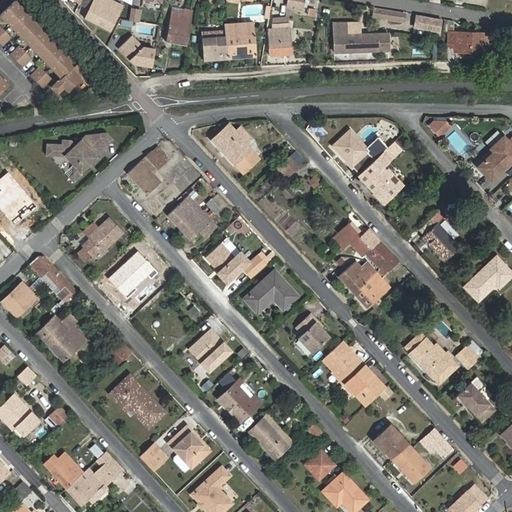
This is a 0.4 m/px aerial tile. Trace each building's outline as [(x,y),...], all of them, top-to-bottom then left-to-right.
[(98,1),(99,0),(81,0),(79,5),(89,10),(84,20),(110,32),(122,6),(118,4),(115,10),(98,1)] [(118,4),(109,0),(99,0),(98,1),(115,10),(118,4)] [(301,9),(303,0),(287,0),(287,6),(301,9)] [(85,75),(14,1),(0,14),(0,16),(60,78),(50,87),(56,93),(61,87),(65,84),(70,89),(85,75)] [(139,22),(140,10),(131,8),(129,21),(139,22)] [(373,16),(403,22),(404,15),(374,9),(373,16)] [(183,15),(170,12),(165,42),(185,46),(192,11),(184,10),(183,15)] [(439,36),(441,22),(416,17),(414,29),(436,33),(436,35),(439,36)] [(226,36),(228,59),(256,57),(252,21),(240,23),(241,34),(231,35),(230,23),(225,24),(225,30),(226,36)] [(285,22),(272,23),(272,30),(267,30),(269,57),(288,56),(287,22),(285,22)] [(240,23),(230,23),(231,35),(241,34),(240,23)] [(335,53),(368,52),(368,34),(347,35),(346,24),(334,24),(335,53)] [(0,27),(0,46),(9,38),(0,27)] [(202,61),(228,59),(226,36),(206,38),(206,31),(200,32),(202,61)] [(487,53),(487,43),(487,35),(449,33),(449,46),(456,47),(456,52),(487,53)] [(368,34),(368,52),(390,51),(389,34),(368,34)] [(154,49),(143,47),(132,36),(119,48),(135,64),(151,67),(154,49)] [(495,44),(487,43),(487,53),(495,53),(495,44)] [(18,46),(8,56),(20,68),(30,58),(18,46)] [(28,77),(39,89),(50,79),(38,67),(28,77)] [(67,92),(70,89),(65,84),(61,87),(67,92)] [(439,137),(450,128),(445,122),(434,122),(429,126),(439,137)] [(228,124),(210,140),(233,166),(235,164),(240,170),(255,156),(250,151),(252,149),(246,143),(251,138),(240,126),(235,131),(228,124)] [(312,124),(307,128),(312,133),(316,128),(312,124)] [(498,128),(485,138),(490,144),(503,134),(498,128)] [(368,149),(349,129),(332,145),(359,173),(372,161),(374,159),(367,151),(368,149)] [(106,132),(96,133),(106,145),(113,139),(106,132)] [(64,155),(73,165),(73,173),(69,177),(73,183),(83,174),(81,172),(98,156),(97,154),(106,145),(96,133),(85,135),(75,144),(70,138),(62,138),(62,142),(46,142),(46,154),(64,155)] [(491,181),(511,162),(511,146),(503,137),(474,163),(491,181)] [(359,173),(357,176),(385,204),(404,185),(389,170),(385,174),(380,169),(384,165),(396,154),(388,146),(374,159),(372,161),(359,173)] [(167,160),(155,147),(127,172),(147,194),(157,184),(150,177),(153,174),(167,160)] [(288,157),(275,169),(285,180),(298,167),(288,157)] [(73,173),(73,165),(65,173),(69,177),(73,173)] [(380,169),(385,174),(389,170),(384,165),(380,169)] [(160,181),(153,174),(150,177),(157,184),(160,181)] [(314,187),(321,180),(317,176),(309,182),(314,187)] [(167,215),(184,233),(205,214),(201,210),(197,214),(187,204),(192,200),(188,196),(167,215)] [(210,197),(206,204),(217,211),(221,204),(210,197)] [(197,214),(201,210),(192,200),(187,204),(197,214)] [(439,208),(419,227),(424,233),(421,236),(443,260),(460,245),(454,237),(440,222),(438,220),(445,214),(439,208)] [(205,214),(184,233),(191,240),(200,232),(207,225),(212,231),(216,226),(205,214)] [(123,231),(110,216),(88,237),(90,239),(82,246),(92,257),(99,250),(100,251),(123,231)] [(440,222),(454,237),(459,232),(446,217),(440,222)] [(349,222),(340,230),(350,241),(355,246),(364,238),(349,222)] [(205,237),(212,231),(207,225),(200,232),(205,237)] [(350,241),(340,230),(332,237),(342,248),(350,241)] [(393,255),(371,232),(364,238),(355,246),(363,255),(364,253),(378,268),(382,264),(393,255)] [(231,255),(219,243),(205,257),(216,269),(215,271),(224,281),(246,259),(237,250),(231,255)] [(267,260),(260,251),(255,255),(263,264),(267,260)] [(40,254),(29,264),(41,278),(47,273),(62,289),(56,294),(65,304),(77,293),(40,254)] [(263,264),(255,255),(245,265),(242,267),(250,276),(263,264)] [(388,271),(399,262),(393,255),(382,264),(388,271)] [(511,276),(511,273),(497,257),(465,286),(478,300),(496,284),(500,287),(511,276)] [(338,277),(355,295),(364,287),(362,285),(377,272),(367,262),(361,267),(355,261),(338,277)] [(382,264),(378,268),(380,269),(384,275),(388,271),(382,264)] [(156,284),(142,269),(119,291),(131,304),(149,288),(150,290),(156,284)] [(283,309),(295,297),(272,272),(244,299),(258,313),(273,299),(283,309)] [(364,287),(355,295),(367,309),(390,287),(377,272),(362,285),(364,287)] [(40,301),(23,283),(2,302),(17,317),(28,306),(32,309),(40,301)] [(73,325),(87,341),(103,326),(89,311),(77,322),(73,325)] [(329,335),(321,327),(314,320),(316,319),(310,312),(295,327),(301,334),(297,338),(311,353),(329,335)] [(54,314),(35,332),(63,362),(87,341),(73,325),(77,322),(69,313),(61,321),(54,314)] [(441,321),(435,327),(447,338),(453,332),(441,321)] [(189,351),(202,364),(211,356),(218,364),(231,352),(211,331),(189,351)] [(453,359),(452,358),(447,352),(442,356),(421,333),(406,347),(411,352),(409,354),(432,379),(433,377),(439,383),(449,373),(444,368),(453,359)] [(111,349),(122,361),(131,353),(119,341),(111,349)] [(348,349),(341,342),(339,344),(322,360),(344,383),(363,366),(352,354),(349,357),(345,352),(348,349)] [(16,355),(6,344),(0,349),(0,357),(6,364),(16,355)] [(467,344),(463,348),(475,361),(479,357),(467,344)] [(463,348),(455,355),(462,362),(468,368),(475,361),(463,348)] [(455,355),(452,358),(453,359),(444,368),(449,373),(462,362),(455,355)] [(211,356),(202,364),(209,372),(218,364),(211,356)] [(269,386),(275,380),(261,366),(259,368),(261,370),(257,373),(269,386)] [(363,366),(344,383),(357,396),(373,381),(372,380),(375,378),(363,366)] [(26,367),(16,376),(22,382),(25,385),(35,376),(26,367)] [(120,399),(128,408),(147,428),(164,413),(130,376),(110,394),(117,402),(120,399)] [(220,384),(227,391),(235,383),(228,377),(220,384)] [(243,381),(240,378),(235,383),(227,391),(218,399),(239,422),(262,401),(256,395),(252,399),(238,385),(243,381)] [(252,399),(256,395),(243,381),(238,385),(252,399)] [(357,396),(366,407),(385,389),(379,383),(377,385),(373,381),(357,396)] [(470,382),(456,394),(475,416),(484,407),(489,414),(495,409),(470,382)] [(16,427),(23,435),(38,421),(14,395),(0,407),(0,415),(13,430),(16,427)] [(125,411),(128,408),(120,399),(117,402),(125,411)] [(58,425),(68,416),(58,406),(49,415),(58,425)] [(489,414),(484,407),(475,416),(481,422),(489,414)] [(267,415),(263,419),(289,446),(293,442),(267,415)] [(77,441),(87,432),(73,416),(63,425),(77,441)] [(289,446),(263,419),(249,432),(274,459),(289,446)] [(317,427),(314,424),(307,430),(311,433),(317,427)] [(373,440),(394,461),(410,446),(390,425),(373,440)] [(511,426),(502,435),(511,445),(511,426)] [(20,437),(23,435),(16,427),(13,430),(20,437)] [(311,433),(316,438),(322,433),(317,427),(311,433)] [(453,450),(434,429),(420,441),(431,452),(435,449),(444,458),(453,450)] [(191,431),(180,441),(182,444),(193,434),(191,431)] [(180,441),(173,448),(178,454),(184,461),(190,467),(191,468),(209,451),(193,434),(182,444),(180,441)] [(96,457),(103,452),(96,442),(89,448),(96,457)] [(155,442),(140,456),(153,470),(168,456),(155,442)] [(410,446),(394,461),(414,484),(431,468),(410,446)] [(321,450),(305,464),(318,479),(334,464),(321,450)] [(114,478),(123,469),(106,452),(97,460),(114,478)] [(43,463),(66,488),(83,472),(71,461),(66,456),(60,462),(52,454),(43,463)] [(184,461),(178,454),(175,458),(175,461),(183,470),(186,470),(190,467),(184,461)] [(461,459),(454,466),(459,472),(466,465),(461,459)] [(0,482),(11,472),(0,460),(0,482)] [(83,472),(66,488),(82,506),(89,499),(92,503),(107,489),(95,475),(91,472),(94,469),(91,466),(83,472)] [(221,467),(209,479),(217,488),(229,476),(221,467)] [(338,497),(342,501),(352,511),(367,498),(342,471),(322,490),(332,502),(338,497)] [(217,488),(209,479),(192,494),(208,511),(222,511),(231,504),(217,488)] [(0,503),(0,507),(4,511),(9,511),(21,502),(32,491),(24,482),(0,503)] [(450,508),(453,511),(473,511),(488,498),(476,484),(450,508)] [(337,506),(342,501),(338,497),(332,502),(337,506)] [(52,511),(51,511),(29,511),(21,502),(9,511),(52,511)]
